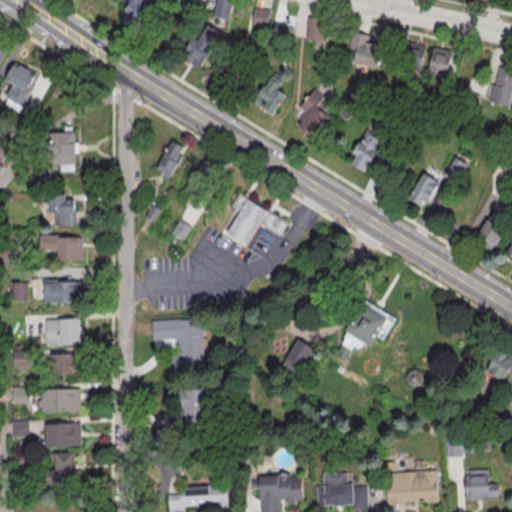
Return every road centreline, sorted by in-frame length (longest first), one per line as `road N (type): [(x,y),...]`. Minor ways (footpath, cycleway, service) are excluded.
road 1 (secondary): [(511,304),(17,0)]
road 2 (residential): [(125,511),(125,68)]
road 3 (tertiary): [(511,33),(349,0)]
